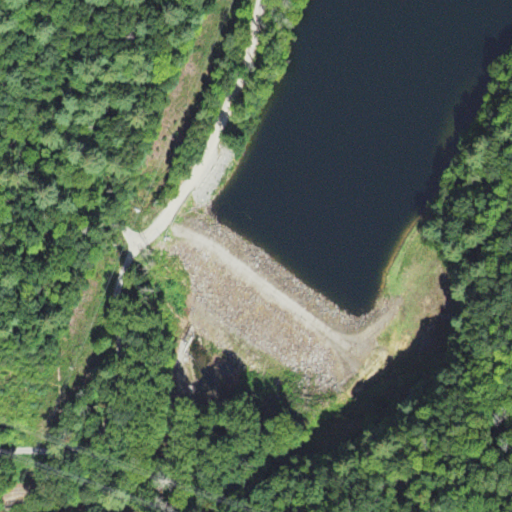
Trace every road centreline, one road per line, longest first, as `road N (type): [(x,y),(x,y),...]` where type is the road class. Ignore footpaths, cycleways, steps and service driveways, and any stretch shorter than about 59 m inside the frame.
road 1 (track): [(140,242),(117,290),(117,389),(96,442),(65,454),(0,452)]
road 2 (residential): [(140,242),(213,141),(249,50),(259,0)]
